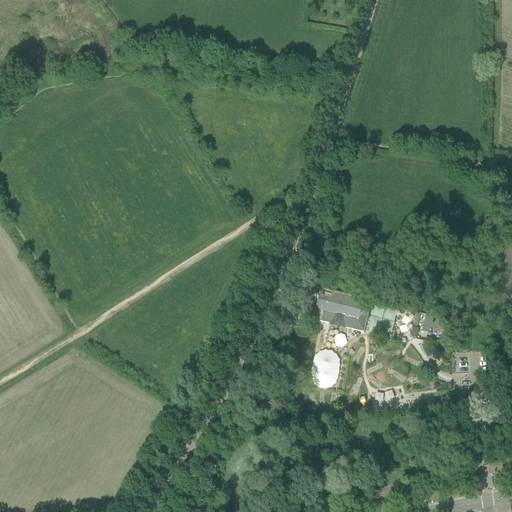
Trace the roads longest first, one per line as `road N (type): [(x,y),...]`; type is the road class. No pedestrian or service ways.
road 1 (residential): [(254,336),(306,212),(373,0)]
road 2 (track): [(306,212),(262,217),(0,382)]
